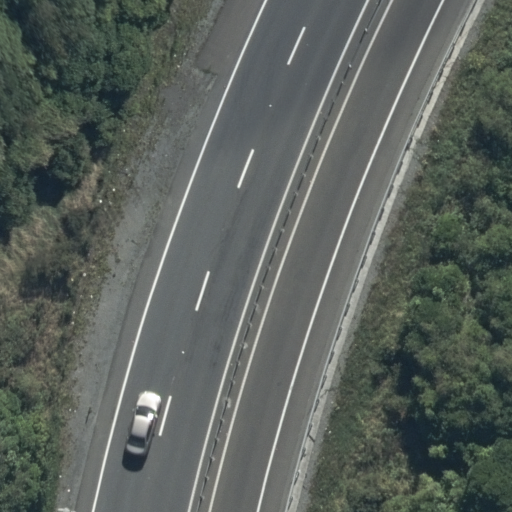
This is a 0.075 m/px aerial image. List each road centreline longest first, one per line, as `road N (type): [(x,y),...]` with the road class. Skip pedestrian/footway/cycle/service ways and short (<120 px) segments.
road 1 (trunk): [(412,0),(302,251),(227,511)]
road 2 (trunk): [(133,511),(161,393),(233,174),(310,0)]
